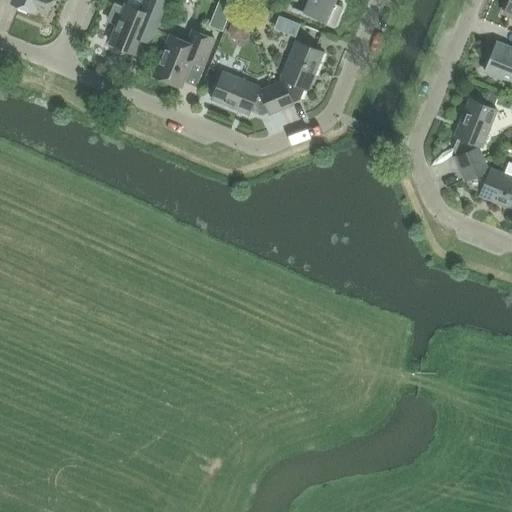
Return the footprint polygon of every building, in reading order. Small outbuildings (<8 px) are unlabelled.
[(13,0),(12,3),(35,13),(37,9),(47,13),(51,0),(13,0)] [(117,5),(113,7),(109,18),(110,22),(118,25),(110,44),(135,54),(141,39),(151,43),(156,32),(169,0),(128,0),(126,5),(125,8),(117,5)] [(342,7),(335,4),(336,0),(309,0),(304,13),(334,26),(342,7)] [(280,17),(275,29),(286,33),(291,22),(280,17)] [(231,26),(229,32),(231,37),(238,40),(243,37),(246,32),(243,26),(238,23),(231,26)] [(192,61),(204,66),(215,39),(193,30),(188,42),(170,35),(153,76),(182,87),(192,61)] [(284,81),(272,86),(282,109),(293,104),(293,103),(300,99),(305,88),(309,90),(324,53),(296,41),(281,78),(284,79),(284,81)] [(511,82),(511,48),(497,42),(485,72),(511,82)] [(270,114),(282,109),(272,86),(260,90),(259,90),(260,87),(223,72),(212,100),(249,115),(250,111),(262,116),(269,113),(270,114)] [(489,89),(485,100),(495,104),(500,94),(489,89)] [(455,157),(460,169),(484,159),(479,147),(479,146),(482,147),(497,110),(470,99),(455,136),(458,138),(453,149),(457,156),(455,157)] [(489,171),(484,159),(460,169),(465,181),(467,180),(470,188),(481,192),(480,196),(511,209),(511,162),(509,162),(505,174),(491,168),(490,171),(489,171)]
